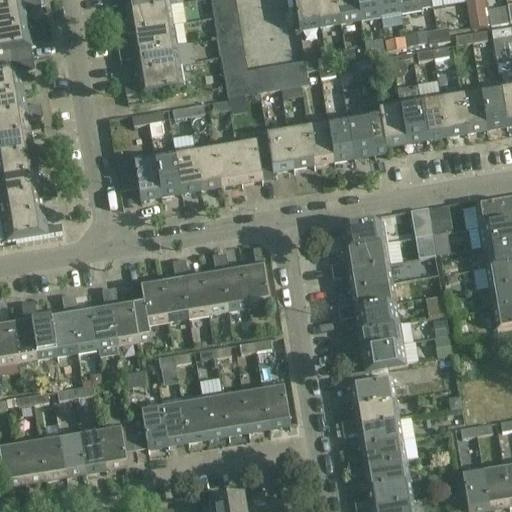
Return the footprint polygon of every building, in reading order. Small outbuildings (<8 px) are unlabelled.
[(0,0),(0,12),(40,6),(38,0),(35,0),(23,2),(22,0),(0,0)] [(125,0),(127,9),(111,11),(112,18),(169,9),(183,6),(181,0),(125,0)] [(293,0),(299,34),(321,30),(315,0),(293,0)] [(315,0),(321,30),(341,27),(336,0),(315,0)] [(336,0),(341,27),(361,23),(356,0),(336,0)] [(356,0),(361,23),(381,20),(377,0),(356,0)] [(377,0),(381,20),(383,31),(403,28),(401,17),(398,0),(377,0)] [(398,0),(401,17),(422,13),(420,0),(398,0)] [(211,6),(213,18),(238,14),(236,2),(211,6)] [(0,12),(0,33),(27,28),(25,16),(41,13),(40,6),(0,12)] [(172,29),(169,9),(112,18),(113,25),(129,22),(131,36),(172,29)] [(491,29),(508,26),(506,11),(489,14),(491,29)] [(467,15),(470,32),(488,29),(485,12),(467,15)] [(213,18),(215,30),(240,26),(238,14),(213,18)] [(215,30),(217,42),(242,38),(240,26),(215,30)] [(0,67),(8,66),(33,62),(27,28),(0,33),(0,67)] [(118,51),(119,58),(176,49),(172,29),(131,36),(133,49),(118,51)] [(511,47),(511,41),(511,40),(511,36),(511,31),(495,34),(500,62),(511,59),(511,47)] [(437,33),(439,46),(450,44),(448,32),(437,33)] [(437,33),(427,35),(429,47),(439,46),(437,33)] [(408,51),(429,47),(427,35),(406,38),(408,51)] [(473,47),(487,45),(486,35),(471,38),(473,47)] [(217,42),(219,55),(244,51),(242,38),(217,42)] [(458,50),(473,47),(471,38),(456,40),(458,50)] [(390,43),(383,45),(385,55),(392,54),(390,43)] [(136,62),(138,76),(179,69),(176,49),(119,58),(120,65),(136,62)] [(219,55),(221,67),(246,63),(244,51),(219,55)] [(447,51),(432,54),(433,63),(448,61),(447,51)] [(432,54),(417,56),(419,66),(433,63),(432,54)] [(406,58),(391,61),(393,70),(395,82),(402,81),(407,75),(405,68),(408,68),(413,67),(411,57),(406,58)] [(378,73),(393,70),(391,61),(376,63),(378,73)] [(33,62),(8,66),(10,75),(0,77),(0,98),(23,95),(20,76),(35,73),(33,62)] [(223,78),(247,74),(248,74),(246,63),(221,67),(223,78)] [(355,67),(339,70),(342,89),(358,87),(374,84),(371,64),(355,67)] [(305,65),(293,67),(297,91),(309,89),(305,65)] [(285,93),(297,91),(293,67),(281,69),(285,93)] [(183,90),(179,69),(138,76),(140,89),(124,92),(126,100),(183,90)] [(281,69),(270,71),(274,95),(285,93),(281,69)] [(263,97),(274,95),(270,71),(259,72),(263,97)] [(334,71),(319,73),(320,82),(335,79),(334,71)] [(247,74),(249,86),(252,99),(263,97),(259,72),(248,74),(247,74)] [(223,78),(225,90),(249,86),(247,74),(223,78)] [(227,103),(252,99),(249,86),(225,90),(227,103)] [(511,87),(500,89),(507,130),(511,129),(511,87)] [(487,134),(507,130),(500,89),(480,93),(487,134)] [(417,91),(397,94),(399,106),(406,147),(426,144),(419,103),(417,91)] [(480,93),(460,96),(467,137),(487,134),(480,93)] [(0,119),(27,115),(42,112),(40,106),(26,108),(23,95),(0,98),(0,119)] [(460,96),(440,100),(446,140),(467,137),(460,96)] [(446,140),(440,100),(419,103),(426,144),(446,140)] [(229,113),(227,103),(213,105),(214,115),(229,113)] [(379,110),(380,116),(385,151),(406,147),(399,106),(379,110)] [(189,120),(204,118),(202,108),(188,111),(189,120)] [(173,123),(189,120),(188,111),(172,113),(173,123)] [(42,112),(27,115),(0,119),(0,140),(30,135),(28,121),(43,119),(42,112)] [(162,115),(148,118),(149,127),(151,140),(163,138),(161,125),(164,124),(162,115)] [(380,116),(348,121),(354,162),(376,159),(386,157),(385,151),(380,116)] [(149,127),(148,118),(132,120),(133,130),(149,127)] [(348,121),(327,124),(334,166),(354,162),(348,121)] [(314,169),(334,166),(327,124),(307,128),(314,169)] [(307,128),(287,131),(294,172),(314,169),(307,128)] [(273,176),(274,176),(294,172),(287,131),(266,135),(267,141),(270,157),(273,176)] [(0,161),(33,156),(49,153),(47,146),(32,149),(30,135),(0,140),(0,161)] [(256,142),(235,146),(242,187),(263,183),(275,181),(274,176),(273,176),(270,157),(267,141),(257,143),(256,142)] [(222,190),(242,187),(235,146),(215,149),(222,190)] [(215,149),(195,152),(202,194),(222,190),(215,149)] [(182,197),(202,194),(195,152),(175,156),(182,197)] [(49,153),(33,156),(0,161),(0,181),(37,176),(35,162),(50,159),(49,153)] [(175,156),(155,159),(161,200),(182,197),(175,156)] [(140,204),(161,200),(155,159),(133,163),(140,204)] [(0,181),(0,202),(55,194),(54,187),(39,190),(37,176),(0,181)] [(0,202),(0,210),(2,223),(44,215),(41,203),(57,200),(55,194),(0,202)] [(480,231),(511,225),(511,198),(475,205),(476,210),(462,213),(465,234),(480,231)] [(432,239),(449,236),(444,211),(428,214),(432,239)] [(2,224),(0,224),(0,244),(6,243),(6,244),(47,237),(62,235),(61,227),(46,230),(44,215),(2,223),(2,224)] [(483,252),(511,246),(511,225),(480,231),(483,252)] [(325,235),(326,243),(342,241),(344,254),(385,247),(382,226),(325,235)] [(434,240),(437,258),(449,256),(446,238),(434,240)] [(416,242),(419,262),(435,260),(432,240),(416,242)] [(511,246),(483,252),(487,271),(511,267),(511,246)] [(331,270),(332,277),(347,274),(388,267),(385,247),(344,254),(346,268),(331,270)] [(270,308),(264,267),(261,252),(253,253),(255,268),(242,271),(249,311),(270,308)] [(226,258),(220,259),(229,315),(249,311),(242,271),(229,273),(226,258)] [(229,315),(220,259),(212,260),(215,275),(202,277),(209,318),(229,315)] [(186,264),(179,265),(189,321),(209,318),(202,277),(188,280),(186,264)] [(175,282),(162,284),(168,325),(189,321),(179,265),(172,267),(175,282)] [(388,267),(347,274),(332,277),(333,284),(348,281),(350,294),(392,288),(388,267)] [(511,267),(487,271),(490,291),(511,287),(511,267)] [(447,288),(451,287),(455,281),(454,277),(446,279),(447,288)] [(141,288),(129,290),(132,305),(134,314),(139,345),(150,344),(148,328),(168,325),(162,284),(141,288)] [(511,287),(490,291),(493,312),(511,308),(511,287)] [(337,310),(338,317),(354,314),(395,308),(392,288),(350,294),(353,308),(337,310)] [(132,305),(118,307),(116,292),(109,293),(111,309),(118,349),(139,345),(134,314),(132,305)] [(105,310),(91,312),(98,352),(99,362),(119,358),(118,349),(111,309),(109,293),(102,294),(105,310)] [(75,299),(68,300),(71,315),(78,356),(98,352),(91,312),(78,314),(75,299)] [(78,356),(71,315),(68,300),(62,301),(64,316),(51,318),(58,359),(78,356)] [(442,300),(426,302),(427,311),(443,309),(442,300)] [(35,305),(28,306),(31,322),(37,363),(58,359),(51,318),(37,321),(35,305)] [(37,363),(31,322),(28,306),(21,307),(24,323),(11,325),(17,366),(37,363)] [(395,308),(354,314),(338,317),(340,324),(355,321),(357,335),(398,328),(395,308)] [(497,333),(511,330),(511,308),(493,312),(497,333)] [(0,368),(17,366),(11,325),(0,326),(0,368)] [(344,350),(345,357),(402,348),(398,328),(357,335),(359,348),(344,350)] [(436,342),(447,340),(445,328),(434,330),(436,342)] [(452,360),(448,341),(434,343),(437,362),(452,360)] [(255,346),(256,355),(271,352),(270,343),(255,346)] [(239,348),(240,358),(256,355),(255,346),(239,348)] [(362,362),(364,375),(373,374),(405,369),(402,348),(345,357),(346,364),(362,362)] [(214,353),(216,362),(231,359),(229,350),(214,353)] [(199,355),(200,365),(216,362),(214,353),(199,355)] [(189,357),(174,359),(176,369),(191,366),(189,357)] [(161,371),(176,369),(174,359),(160,362),(161,371)] [(364,375),(349,378),(351,389),(351,390),(354,410),(396,403),(392,382),(389,383),(387,372),(373,374),(364,375)] [(143,375),(124,379),(124,384),(126,393),(146,389),(143,375)] [(95,377),(91,383),(91,389),(102,387),(101,376),(95,377)] [(283,388),(262,391),(269,432),(290,429),(283,388)] [(87,390),(72,393),(74,402),(89,400),(93,399),(92,390),(87,390)] [(262,391),(242,395),(249,436),(269,432),(262,391)] [(59,405),(74,402),(72,393),(57,395),(59,405)] [(229,439),(249,436),(242,395),(222,398),(229,439)] [(47,397),(32,399),(33,409),(48,406),(47,397)] [(222,398),(202,401),(209,443),(229,439),(222,398)] [(18,411),(33,409),(32,399),(17,402),(18,411)] [(189,446),(209,443),(202,401),(182,405),(189,446)] [(449,407),(450,413),(461,412),(459,401),(453,402),(449,407)] [(354,410),(356,424),(341,426),(342,433),(399,423),(396,403),(354,410)] [(182,405),(161,408),(169,450),(189,446),(182,405)] [(130,418),(132,430),(137,455),(169,450),(161,408),(140,412),(141,416),(130,418)] [(399,423),(342,433),(343,440),(359,437),(361,450),(402,443),(399,423)] [(511,424),(501,426),(502,434),(511,432),(511,424)] [(490,428),(475,430),(477,439),(492,436),(490,428)] [(137,455),(132,430),(122,432),(121,429),(100,433),(106,473),(128,470),(126,457),(137,455)] [(475,430),(460,433),(462,441),(477,439),(475,430)] [(86,477),(106,473),(100,433),(80,436),(86,477)] [(80,436),(59,439),(66,480),(86,477),(80,436)] [(46,484),(66,480),(59,439),(39,443),(46,484)] [(39,443),(19,446),(26,487),(46,484),(39,443)] [(348,466),(349,473),(406,464),(402,443),(361,450),(363,464),(348,466)] [(0,461),(5,491),(26,487),(19,446),(0,449),(0,461)] [(406,464),(349,473),(350,480),(365,477),(368,490),(409,483),(406,464)] [(510,510),(511,509),(511,467),(503,469),(510,510)] [(503,469),(482,472),(489,511),(498,511),(510,510),(503,469)] [(467,511),(489,511),(482,472),(462,476),(467,511)] [(355,507),(355,511),(362,511),(412,504),(409,483),(368,490),(370,504),(355,507)] [(265,496),(252,498),(254,508),(266,506),(265,496)] [(209,505),(210,511),(247,511),(245,499),(209,505)]
